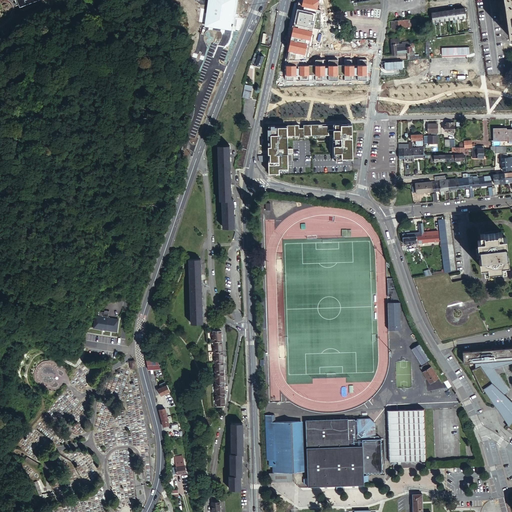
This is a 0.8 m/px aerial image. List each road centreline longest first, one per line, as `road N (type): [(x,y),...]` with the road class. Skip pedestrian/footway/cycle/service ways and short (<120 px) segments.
road 1 (secondary): [(158,482),(160,446),(140,325),(200,148)]
road 2 (residential): [(382,218),(417,318),(481,431)]
road 3 (residential): [(240,329),(222,317),(212,293),(200,148)]
road 4 (residential): [(358,199),(386,8)]
road 5 (residential): [(240,329),(205,511)]
road 6 (tertiary): [(249,328),(255,511)]
road 7 (tertiary): [(284,0),(247,177)]
road 8 (secondary): [(200,148),(259,0)]
road 9 (tertiary): [(247,177),(249,328)]
road 10 (residential): [(511,198),(382,218)]
